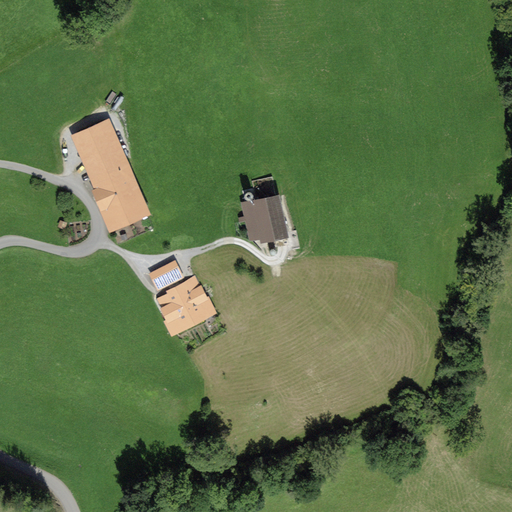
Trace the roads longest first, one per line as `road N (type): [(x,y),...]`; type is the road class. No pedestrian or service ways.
road 1 (unclassified): [(0,247),(79,255),(98,228),(74,189),(0,166)]
road 2 (track): [(280,247),(280,256),(263,259),(227,240),(202,257),(164,261),(95,242)]
